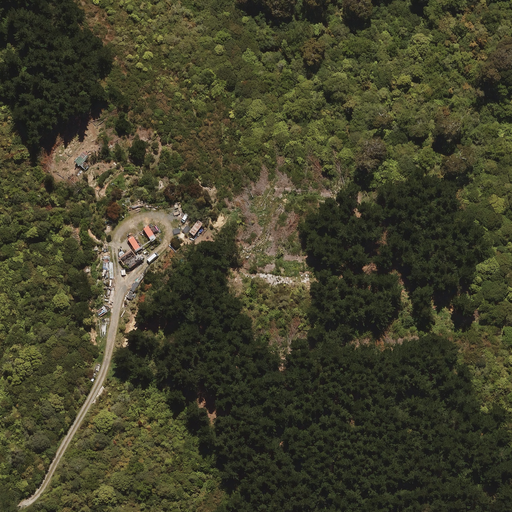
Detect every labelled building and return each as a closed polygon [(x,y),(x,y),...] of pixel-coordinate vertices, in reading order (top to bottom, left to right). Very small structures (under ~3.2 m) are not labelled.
[(111,190),(105,185),(98,192),(104,197),(111,190)] [(203,223),(199,219),(189,231),(194,235),(203,223)] [(143,229),(150,241),(157,237),(150,225),(143,229)] [(150,241),(143,229),(134,234),(142,247),(150,241)] [(142,247),(134,234),(127,238),(135,251),(142,247)] [(91,251),(99,250),(99,278),(111,277),(110,250),(102,250),(102,243),(91,243),(91,251)] [(137,253),(126,262),(130,268),(142,258),(137,253)]
